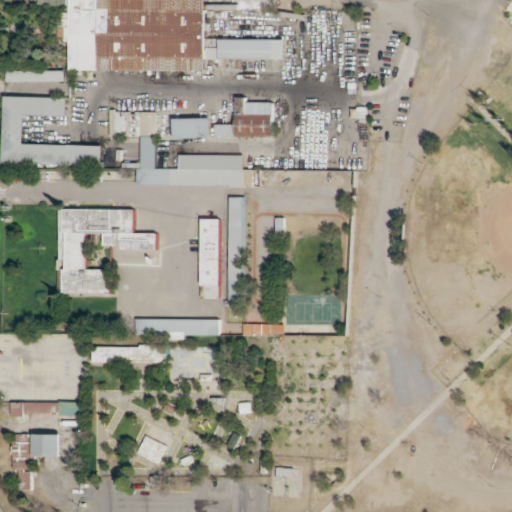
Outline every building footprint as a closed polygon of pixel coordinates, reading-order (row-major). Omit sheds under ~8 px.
[(70,72),(170,70),(171,115),(159,115),(159,131),(110,93),(111,137),(143,136),(143,168),(157,167),(157,138),(164,128),(164,135),(173,135),(173,138),(238,137),(238,154),(179,155),(180,185),(250,183),(262,169),(275,169),(274,118),(236,119),(235,92),(194,60),(297,58),(295,0),(291,0),(69,4),(70,72)] [(6,164),(106,165),(106,105),(68,105),(68,42),(48,42),(48,26),(0,25),(0,55),(0,76),(7,76),(6,164)] [(231,196),(232,302),(248,302),(248,196),(231,196)] [(65,288),(109,289),(111,209),(66,208),(65,288)] [(222,217),(203,217),(203,298),(222,298),(222,217)]
